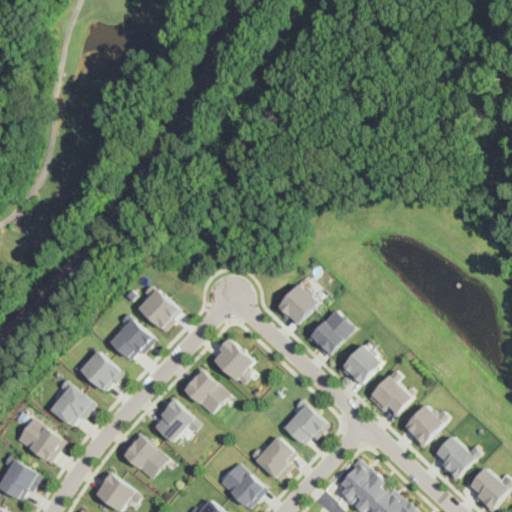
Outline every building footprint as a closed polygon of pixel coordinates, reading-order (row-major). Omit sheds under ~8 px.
[(324,300),(305,282),(283,305),(301,323),(324,300)] [(160,285),(143,304),(167,326),(184,307),(160,285)] [(356,328),(338,310),(315,333),(333,351),(356,328)] [(158,334),(141,315),(117,337),(134,356),(158,334)] [(233,336),(216,355),(240,377),(257,358),(233,336)] [(388,360),(369,342),(347,365),(365,383),(388,360)] [(104,349),(87,368),(111,390),(128,371),(104,349)] [(208,367),(190,386),(214,408),(232,389),(208,367)] [(403,414),(420,395),(395,373),(378,393),(403,414)] [(95,398),(76,381),(55,406),(74,423),(95,398)] [(330,417),(312,399),(289,422),(307,440),(330,417)] [(200,419),(182,401),(159,424),(177,442),(200,419)] [(455,421),(437,403),(414,426),(432,444),(455,421)] [(38,417),(24,438),(51,456),(65,434),(38,417)] [(25,431),(22,435),(15,431),(18,426),(25,431)] [(155,477),(125,451),(143,430),(173,456),(155,477)] [(470,474),(486,455),(462,433),(445,452),(470,474)] [(300,453),(282,435),(259,458),(277,476),(300,453)] [(2,482),(23,496),(41,469),(19,455),(2,482)] [(364,461),(347,482),(352,487),(347,491),(355,498),(360,492),(367,498),(362,504),(366,508),(372,501),(380,507),(375,511),(415,511),(410,508),(406,511),(402,511),(395,505),(401,497),(398,495),(394,500),(382,490),(391,480),(381,472),(373,482),(367,477),(373,469),(364,461)] [(243,464),(226,482),(250,505),(267,486),(243,464)] [(492,465),(510,480),(511,477),(511,493),(498,510),(482,497),(485,493),(476,486),(492,465)] [(113,469),(98,490),(124,509),(139,488),(113,469)] [(230,511),(212,498),(200,511),(230,511)] [(0,511),(0,502),(18,511),(0,511)]
